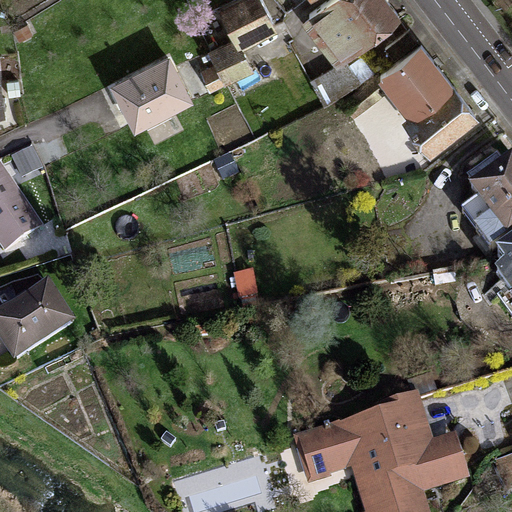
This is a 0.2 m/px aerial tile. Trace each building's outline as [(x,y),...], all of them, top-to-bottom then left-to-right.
[(234,38),(210,51),(216,63),(225,81),(251,68),(238,43),(242,41),(239,36),(253,29),(272,19),(262,0),(241,0),(220,11),(234,38)] [(389,0),(324,0),(310,11),(344,56),(400,14),(389,0)] [(408,27),(385,44),(394,56),(417,39),(408,27)] [(256,34),(253,29),(239,36),(242,41),(256,34)] [(39,35),(21,45),(27,55),(45,44),(39,35)] [(450,82),(421,43),(380,73),(389,85),(410,112),(405,116),(406,116),(450,82)] [(167,57),(114,84),(135,124),(188,97),(167,57)] [(343,58),(309,77),(323,103),(358,80),(343,58)] [(225,81),(216,63),(200,71),(209,89),(225,81)] [(380,73),(343,102),(352,114),(389,85),(380,73)] [(475,114),(450,82),(406,116),(430,148),(475,114)] [(496,157),(469,177),(475,186),(503,166),(496,157)] [(491,218),(475,230),(490,251),(507,239),(511,234),(511,159),(503,166),(475,186),(470,190),(477,199),(491,218)] [(0,169),(0,244),(4,251),(40,227),(8,179),(7,179),(0,169)] [(477,199),(461,211),(475,230),(491,218),(477,199)] [(511,243),(504,250),(511,259),(511,274),(505,266),(496,273),(507,288),(497,296),(511,315),(511,243)] [(511,259),(504,250),(497,255),(505,266),(511,274),(511,259)] [(7,310),(0,314),(0,335),(14,357),(70,322),(46,285),(7,310)] [(339,421),(297,433),(310,476),(344,465),(343,460),(366,453),(384,510),(378,511),(422,511),(419,500),(417,501),(412,485),(431,479),(429,473),(437,470),(440,481),(462,475),(451,440),(428,447),(413,452),(407,431),(422,427),(413,399),(382,408),(385,416),(341,428),(339,421)] [(428,447),(422,427),(407,431),(413,452),(428,447)] [(343,460),(344,465),(352,463),(367,511),(378,511),(384,510),(366,453),(343,460)] [(511,455),(496,461),(506,490),(511,488),(511,455)] [(416,489),(440,481),(437,470),(429,473),(431,479),(412,485),(417,501),(419,500),(416,489)]
